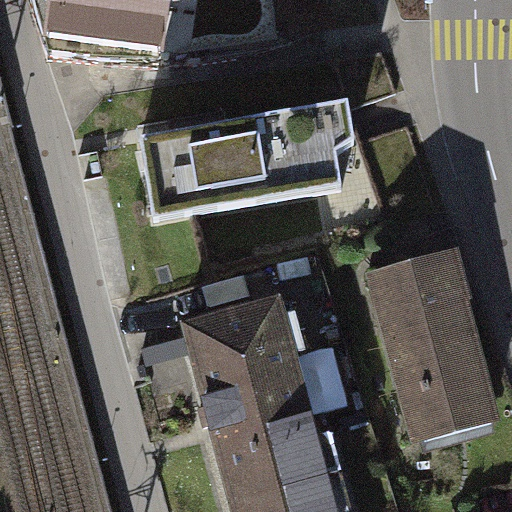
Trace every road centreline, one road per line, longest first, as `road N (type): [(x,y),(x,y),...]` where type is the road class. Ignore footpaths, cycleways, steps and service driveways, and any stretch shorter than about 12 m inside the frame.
road 1 (residential): [(142,511),(12,0)]
road 2 (tertiary): [(475,0),(476,96),(511,224)]
